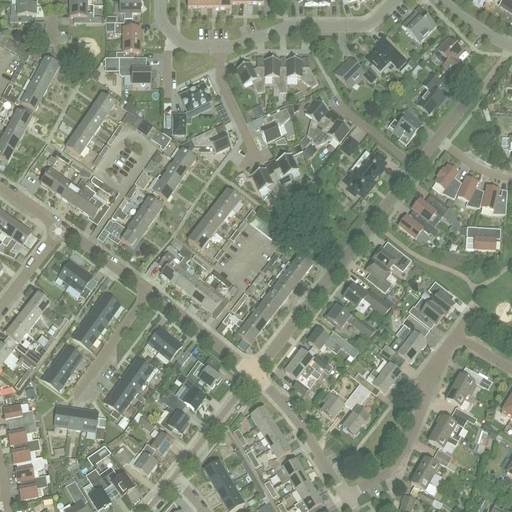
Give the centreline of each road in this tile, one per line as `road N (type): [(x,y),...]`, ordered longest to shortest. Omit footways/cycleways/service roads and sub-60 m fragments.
road 1 (residential): [(253,375),(414,169)]
road 2 (residential): [(345,498),(398,463),(454,335)]
road 3 (residential): [(219,47),(290,28),(363,27),(396,0)]
road 4 (residential): [(345,498),(304,432),(253,375)]
road 5 (residential): [(253,375),(149,291)]
road 6 (residential): [(171,480),(253,375)]
road 7 (residential): [(75,394),(149,291)]
road 8 (residential): [(219,47),(220,80),(257,161)]
